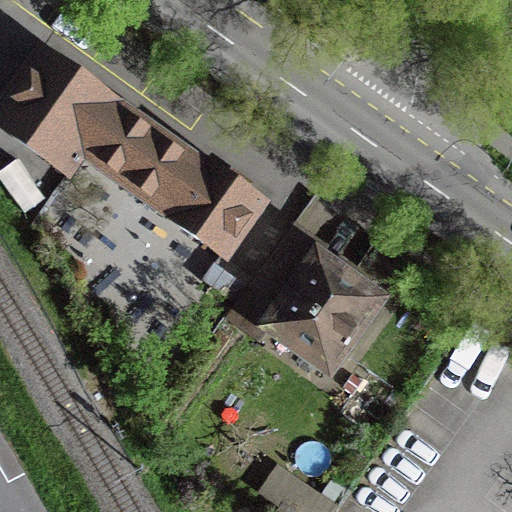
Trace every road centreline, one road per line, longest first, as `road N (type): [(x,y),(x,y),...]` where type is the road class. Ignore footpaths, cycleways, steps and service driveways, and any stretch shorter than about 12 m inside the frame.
road 1 (secondary): [(380,146),(186,0)]
road 2 (secondary): [(511,240),(380,146)]
road 3 (unclassified): [(397,0),(418,67),(380,146)]
